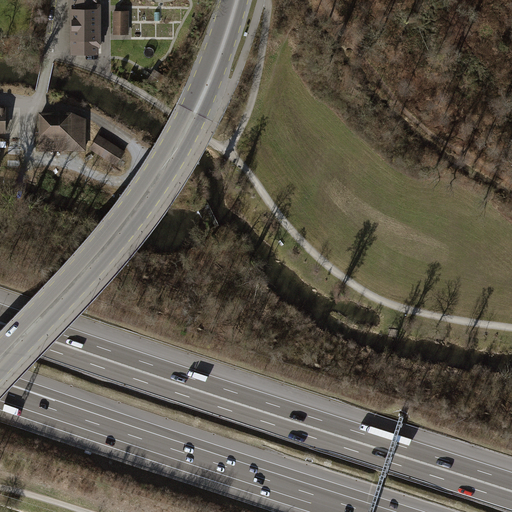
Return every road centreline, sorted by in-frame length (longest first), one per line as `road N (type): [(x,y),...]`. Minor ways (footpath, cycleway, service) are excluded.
road 1 (motorway): [(511,501),(0,332)]
road 2 (motorway): [(511,481),(0,312)]
road 3 (secondary): [(0,374),(143,214),(183,153),(244,0)]
road 4 (secondary): [(228,0),(188,108),(128,206),(0,346)]
road 5 (track): [(224,145),(305,247),(370,295),(449,319),(511,327)]
road 6 (motorway): [(52,408),(367,511)]
road 7 (track): [(224,145),(92,68),(50,55)]
road 8 (track): [(264,0),(248,112),(224,145)]
